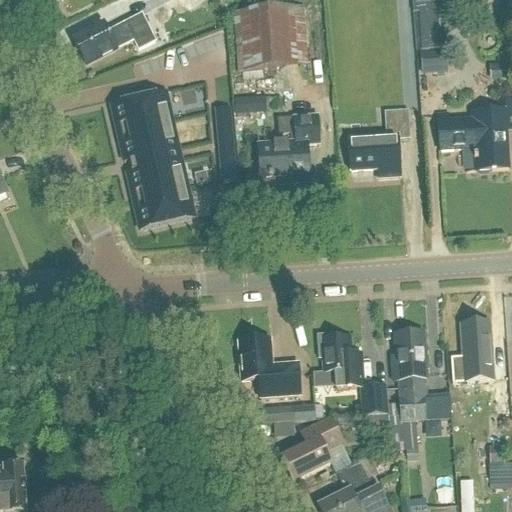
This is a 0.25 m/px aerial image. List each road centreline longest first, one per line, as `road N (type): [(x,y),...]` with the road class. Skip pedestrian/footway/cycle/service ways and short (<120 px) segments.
road 1 (tertiary): [(128,291),(511,265)]
road 2 (tertiary): [(128,291),(0,32)]
road 3 (tertiary): [(238,511),(128,291)]
road 4 (tertiary): [(0,299),(128,291)]
